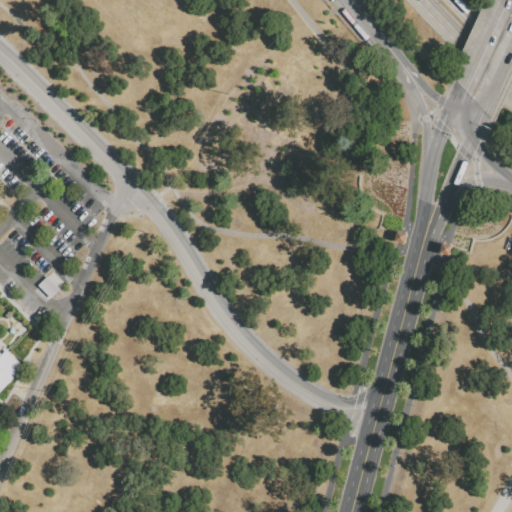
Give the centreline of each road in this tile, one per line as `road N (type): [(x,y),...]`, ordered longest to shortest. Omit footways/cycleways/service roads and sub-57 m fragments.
road 1 (tertiary): [(313,395),(236,330),(137,185),(0,50)]
road 2 (secondary): [(419,253),(376,417)]
road 3 (primary): [(420,0),(511,95)]
